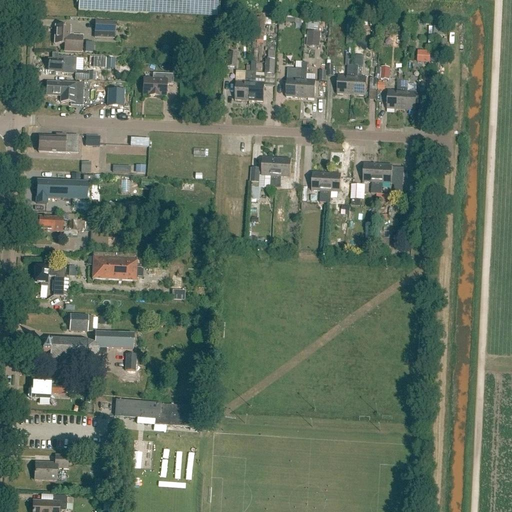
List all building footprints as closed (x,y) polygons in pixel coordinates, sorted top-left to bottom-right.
[(79,0),(78,13),(149,16),(218,20),(218,0),(79,0)] [(265,19),(257,18),(257,29),(264,30),(265,19)] [(114,34),(114,28),(114,22),(94,21),(94,33),(114,34)] [(306,29),(318,30),(319,22),(306,21),(306,29)] [(429,27),(429,36),(444,36),(444,27),(429,27)] [(82,54),(82,39),(69,38),(70,29),(56,28),(55,46),(65,47),(65,53),(82,54)] [(308,32),(307,42),(319,43),(320,33),(308,32)] [(92,52),(93,42),(85,41),(84,51),(92,52)] [(171,49),(164,45),(160,53),(167,57),(171,49)] [(274,62),(274,52),(268,52),(268,61),(265,61),(265,74),(274,75),(275,62),(274,62)] [(227,67),(236,68),(237,54),(228,53),(227,67)] [(418,53),(417,63),(429,64),(430,53),(418,53)] [(76,73),(76,69),(75,69),(69,69),(69,60),(58,60),(58,56),(52,56),(52,62),(49,62),(48,73),(56,73),(56,75),(69,75),(69,74),(75,75),(75,81),(88,82),(88,74),(76,73)] [(93,57),(93,68),(114,68),(114,57),(93,57)] [(252,63),(252,73),(250,103),(264,104),(265,85),(256,85),(258,64),(252,63)] [(303,70),(301,100),(315,101),(317,82),(307,82),(308,65),(303,65),(303,70)] [(352,97),(354,67),(350,67),(348,67),(348,78),(339,78),(338,96),(352,97)] [(354,67),(352,97),(366,98),(367,80),(358,79),(359,68),(354,67)] [(380,80),(389,81),(390,68),(381,68),(380,80)] [(301,100),(303,70),(298,70),(297,81),(288,81),(287,99),(301,100)] [(250,103),(252,73),(246,73),(246,84),(237,84),(236,102),(250,103)] [(143,95),(150,96),(150,97),(159,97),(159,96),(165,96),(166,86),(173,86),(174,76),(153,75),(153,81),(144,80),(143,95)] [(402,112),(404,82),(398,82),(398,93),(389,93),(388,111),(402,112)] [(404,82),(402,112),(416,113),(417,94),(408,94),(409,83),(404,82)] [(81,97),(82,85),(62,84),(62,85),(47,85),(47,98),(61,98),(61,104),(75,105),(75,97),(81,97)] [(121,107),(122,92),(108,91),(108,106),(121,107)] [(99,148),(99,137),(85,136),(85,147),(99,148)] [(78,156),(79,138),(56,137),(56,139),(40,138),(39,154),(78,156)] [(148,147),(148,138),(130,138),(130,147),(148,147)] [(220,155),(220,191),(236,191),(237,155),(220,155)] [(276,190),(278,160),(263,160),(262,178),(271,178),(271,189),(276,190)] [(278,160),(276,190),(281,190),(282,179),(291,179),(292,161),(278,160)] [(89,173),(90,163),(81,162),(80,172),(89,173)] [(377,196),(379,166),(365,166),(364,184),(373,184),(372,195),(377,196)] [(379,166),(377,196),(383,196),(383,195),(383,185),(392,185),(395,188),(395,197),(403,198),(405,170),(393,169),(393,167),(379,166)] [(251,169),(250,183),(259,184),(260,169),(251,169)] [(326,205),(328,175),(313,175),(312,193),(321,193),(321,204),(326,205)] [(328,175),(326,205),(331,205),(332,194),(341,194),(342,176),(328,175)] [(37,182),(36,204),(47,205),(47,199),(80,200),(81,184),(37,182)] [(363,200),(365,186),(353,185),(352,199),(363,200)] [(383,195),(383,196),(377,196),(377,203),(389,204),(390,196),(383,195)] [(63,233),(64,220),(40,218),(39,229),(40,231),(48,231),(48,232),(63,233)] [(77,233),(78,224),(69,223),(69,232),(77,233)] [(135,283),(136,257),(94,255),(93,281),(135,283)] [(34,285),(42,285),(42,288),(48,288),(48,278),(55,278),(54,297),(64,298),(65,269),(35,268),(34,285)] [(184,301),(185,292),(172,291),(171,300),(184,301)] [(93,325),(94,319),(88,319),(88,318),(71,318),(71,333),(87,334),(87,332),(93,333),(93,325)] [(133,351),(134,336),(95,335),(94,347),(87,344),(51,343),(51,348),(43,348),(42,357),(50,357),(50,362),(87,364),(93,362),(98,358),(98,356),(106,356),(106,350),(133,351)] [(136,373),(136,357),(126,356),(125,373),(136,373)] [(31,400),(40,401),(39,405),(50,405),(51,401),(51,396),(67,396),(67,388),(51,388),(51,384),(32,383),(31,390),(29,392),(29,399),(31,400)] [(204,418),(204,409),(160,405),(116,401),(115,417),(154,421),(154,426),(196,429),(196,417),(204,418)] [(67,471),(68,458),(56,458),(55,466),(36,465),(35,482),(57,483),(57,470),(67,471)] [(73,506),(73,500),(67,500),(67,498),(53,498),(53,504),(34,503),(33,511),(66,511),(67,506),(73,506)]
